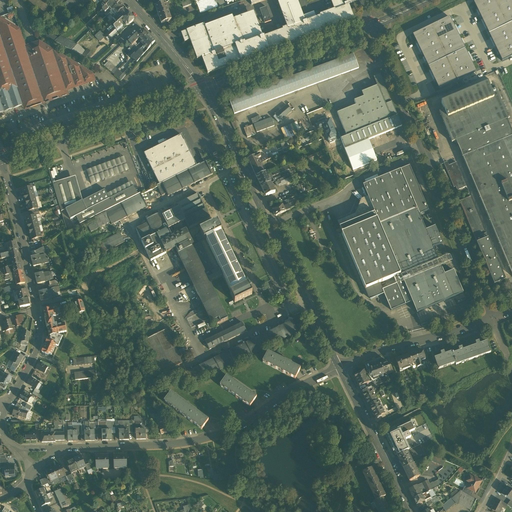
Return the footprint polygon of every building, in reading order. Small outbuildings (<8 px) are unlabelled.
[(111,10),(112,11),(120,4),(116,0),(112,0),(104,8),(100,11),(102,13),(104,11),(105,12),(110,8),(111,10)] [(189,0),(187,0),(181,2),(183,8),(192,5),(189,0)] [(282,29),(283,30),(302,23),(293,0),(287,0),(278,3),(287,27),(282,29)] [(293,0),(302,23),(305,22),(303,16),(296,0),(293,0)] [(344,6),(341,0),(330,0),(334,10),(344,6)] [(511,0),(477,0),(473,2),(502,62),(511,56),(511,0)] [(155,7),(161,24),(171,21),(165,3),(155,7)] [(111,16),(113,19),(125,9),(120,4),(112,11),(114,13),(111,16)] [(344,8),(344,6),(334,10),(320,15),(320,16),(316,18),(306,22),(311,35),(354,20),(349,6),(348,6),(346,7),(345,7),(344,8)] [(259,10),(264,24),(271,21),(266,7),(259,10)] [(129,14),(125,9),(113,19),(116,22),(119,19),(119,18),(119,17),(122,20),(129,14)] [(303,16),(305,22),(306,22),(316,18),(314,12),(303,16)] [(253,13),(250,14),(259,39),(263,38),(253,13)] [(114,28),(116,31),(123,24),(126,27),(128,25),(128,26),(133,21),(133,18),(129,14),(122,20),(114,28)] [(245,44),(259,39),(250,14),(236,19),(244,43),(245,44)] [(208,45),(210,44),(238,34),(233,20),(232,17),(205,27),(202,28),(208,45)] [(450,17),(413,35),(439,90),(476,72),(450,17)] [(0,113),(23,105),(66,90),(95,81),(93,75),(39,42),(36,43),(38,49),(27,53),(25,47),(19,30),(0,18),(0,113)] [(242,44),(244,43),(236,19),(233,20),(238,34),(242,43),(242,44)] [(305,22),(302,23),(283,30),(278,32),(264,37),(269,51),(311,35),(306,22),(305,22)] [(123,24),(116,31),(119,34),(120,34),(127,28),(126,27),(123,24)] [(187,32),(181,34),(182,36),(184,43),(190,41),(197,60),(202,58),(207,74),(241,62),(235,46),(233,42),(212,49),(210,44),(208,45),(202,28),(205,27),(204,25),(201,26),(186,31),(187,32)] [(115,38),(119,34),(116,31),(114,28),(109,32),(104,36),(105,37),(109,41),(114,36),(115,38)] [(128,42),(132,46),(133,45),(136,42),(135,41),(137,39),(138,40),(139,39),(141,42),(148,35),(144,30),(141,30),(128,42)] [(95,36),(99,41),(105,37),(104,36),(100,32),(95,36)] [(134,61),(137,63),(155,42),(148,35),(141,42),(140,42),(142,45),(138,49),(137,47),(129,55),(129,56),(134,61)] [(93,55),(88,49),(87,49),(85,51),(77,43),(75,45),(69,42),(65,39),(60,36),(58,38),(54,41),(62,45),(65,47),(70,50),(81,55),(89,59),(93,55)] [(264,37),(263,38),(259,39),(245,44),(244,43),(242,44),(242,43),(240,44),(235,46),(241,62),(269,52),(269,51),(264,37)] [(38,49),(36,43),(25,47),(27,53),(38,49)] [(229,100),(234,115),(359,69),(353,55),(229,100)] [(104,66),(118,78),(119,77),(120,78),(123,74),(118,70),(109,61),(104,66)] [(118,78),(121,81),(137,63),(134,61),(123,74),(120,78),(119,77),(118,78)] [(374,77),(377,86),(381,95),(382,95),(386,105),(391,102),(381,78),(382,78),(380,74),(374,77)] [(452,143),(456,141),(457,141),(457,140),(465,137),(503,121),(507,120),(508,119),(495,89),(496,89),(495,89),(492,82),(488,84),(487,84),(483,86),(446,101),(441,103),(444,110),(439,112),(439,113),(452,142),(451,142),(452,143)] [(337,113),(344,130),(345,132),(347,137),(397,116),(392,102),(391,102),(386,105),(382,95),(381,95),(377,86),(362,92),(364,97),(354,101),(356,106),(337,113)] [(68,96),(66,90),(23,105),(25,111),(68,96)] [(275,115),(280,121),(292,112),(286,105),(275,115)] [(401,127),(397,116),(347,137),(341,139),(353,171),(376,161),(368,140),(401,127)] [(254,125),(257,133),(274,126),(271,118),(254,125)] [(462,157),(511,136),(511,131),(507,120),(503,121),(465,137),(466,141),(457,144),(462,157)] [(328,140),(330,144),(340,140),(338,136),(337,136),(331,122),(327,124),(325,121),(316,125),(318,130),(323,128),(328,140)] [(297,122),(280,128),(284,139),(301,133),(297,122)] [(252,126),(243,129),(247,138),(256,135),(252,126)] [(341,139),(347,137),(345,132),(344,130),(338,133),(341,139)] [(144,153),(159,184),(197,166),(181,135),(144,153)] [(478,194),(511,276),(511,136),(462,157),(478,194)] [(248,159),(253,170),(261,166),(263,165),(262,163),(266,161),(268,160),(267,156),(266,156),(266,155),(261,157),(260,158),(258,159),(256,156),(256,155),(248,159)] [(86,170),(88,176),(126,163),(124,157),(86,170)] [(167,193),(168,196),(212,175),(215,173),(214,171),(211,172),(206,162),(157,186),(162,196),(167,193)] [(455,187),(457,191),(466,187),(456,163),(449,166),(447,162),(443,164),(453,188),(455,187)] [(127,165),(126,163),(88,176),(89,178),(127,165)] [(129,170),(127,165),(89,178),(91,184),(129,170)] [(263,170),(261,166),(253,170),(256,178),(265,173),(264,173),(263,170)] [(379,224),(416,208),(419,215),(428,211),(409,166),(369,182),(368,179),(366,180),(367,183),(363,185),(368,197),(374,213),(379,224)] [(257,179),(261,188),(270,183),(269,180),(270,180),(269,177),(271,176),(272,177),(274,176),(273,172),(266,175),(257,179)] [(61,211),(66,209),(82,201),(75,177),(53,183),(61,211)] [(132,182),(107,194),(109,199),(134,186),(132,182)] [(272,186),(270,183),(261,188),(265,194),(268,196),(275,193),(277,192),(275,188),(274,188),(273,185),(272,186)] [(76,216),(79,223),(80,223),(93,216),(138,194),(134,186),(109,199),(87,210),(76,216)] [(24,195),(34,193),(32,188),(32,187),(29,188),(23,190),(22,190),(24,195)] [(87,210),(109,199),(107,194),(105,189),(82,201),(87,210)] [(141,194),(106,212),(111,222),(112,224),(147,207),(141,194)] [(151,260),(173,249),(175,248),(191,245),(193,244),(186,230),(185,231),(181,222),(185,221),(189,229),(210,219),(198,194),(146,219),(148,222),(136,228),(142,241),(141,241),(151,260)] [(337,222),(339,227),(374,213),(368,197),(361,200),(355,215),(337,222)] [(459,202),(475,239),(486,234),(470,197),(459,202)] [(287,206),(289,210),(296,206),(293,199),(287,200),(284,201),(286,206),(287,206)] [(87,210),(82,201),(66,209),(70,219),(76,216),(87,210)] [(38,209),(37,203),(27,206),(28,212),(29,211),(38,209)] [(272,210),(275,216),(285,211),(289,210),(287,206),(286,206),(283,207),(282,205),(272,210)] [(453,271),(450,272),(444,275),(442,269),(433,248),(442,244),(435,227),(426,230),(419,215),(416,208),(379,224),(401,275),(410,296),(412,302),(417,313),(463,293),(453,271)] [(7,210),(1,211),(3,221),(10,220),(7,210)] [(89,233),(111,222),(106,212),(99,215),(94,217),(95,220),(86,225),(89,233)] [(365,289),(366,289),(401,275),(379,224),(374,213),(339,227),(342,233),(341,233),(365,289)] [(27,224),(37,221),(36,216),(34,216),(26,218),(27,224)] [(95,219),(93,216),(80,223),(79,223),(75,225),(76,228),(95,219)] [(192,247),(191,245),(175,248),(173,249),(175,254),(177,253),(211,323),(215,321),(217,325),(228,320),(210,284),(212,283),(211,281),(223,276),(231,293),(230,294),(235,303),(252,295),(247,285),(246,286),(220,233),(222,232),(217,223),(199,231),(201,234),(204,241),(199,243),(192,247)] [(42,237),(40,232),(30,235),(32,240),(33,240),(39,238),(42,237)] [(97,243),(102,252),(125,241),(120,232),(97,243)] [(0,239),(1,243),(10,240),(8,233),(2,235),(3,239),(0,239)] [(195,237),(199,243),(204,241),(201,234),(195,237)] [(505,281),(486,234),(475,239),(476,243),(476,244),(494,285),(505,281)] [(9,250),(9,253),(18,251),(16,242),(7,244),(9,250)] [(37,254),(37,257),(39,256),(39,257),(42,256),(42,253),(45,253),(44,250),(44,247),(41,249),(41,252),(40,252),(40,253),(37,254)] [(18,251),(9,253),(10,257),(11,260),(19,258),(18,251)] [(21,264),(19,258),(11,260),(12,266),(21,264)] [(22,270),(21,264),(12,266),(13,272),(22,270)] [(22,270),(13,272),(14,275),(15,278),(15,279),(23,277),(22,270)] [(410,296),(401,275),(366,289),(370,300),(384,294),(391,311),(406,305),(403,299),(410,296)] [(25,283),(23,277),(15,279),(15,280),(16,285),(25,283)] [(267,283),(265,284),(273,300),(275,299),(267,283)] [(3,289),(6,295),(12,292),(9,287),(3,289)] [(17,293),(19,302),(28,299),(26,290),(20,292),(17,293)] [(403,299),(406,305),(412,302),(410,296),(403,299)] [(30,306),(28,299),(19,302),(20,308),(30,306)] [(74,302),(77,314),(85,312),(82,300),(74,302)] [(45,355),(48,356),(49,354),(51,356),(55,346),(58,347),(63,337),(59,336),(58,334),(66,333),(65,325),(57,326),(57,324),(55,325),(53,317),(58,316),(58,315),(61,314),(59,309),(57,309),(57,308),(51,309),(43,310),(45,319),(47,329),(49,336),(49,337),(51,337),(49,341),(47,341),(46,344),(44,345),(43,348),(43,350),(42,353),(45,354),(45,355)] [(285,321),(283,326),(286,324),(286,323),(285,322),(288,321),(288,320),(289,319),(292,320),(292,321),(292,322),(293,319),(288,318),(287,320),(285,321)] [(184,374),(190,385),(297,333),(292,322),(292,321),(292,320),(289,319),(288,320),(288,321),(285,322),(286,323),(286,324),(283,326),(193,369),(192,367),(190,368),(191,371),(184,374)] [(3,323),(6,332),(13,330),(10,321),(3,323)] [(242,323),(205,341),(206,344),(209,350),(246,332),(242,323)] [(152,355),(165,384),(174,379),(169,369),(182,363),(166,330),(145,340),(145,341),(146,340),(153,355),(152,355)] [(21,342),(21,345),(27,346),(28,343),(30,333),(23,332),(21,342)] [(476,346),(469,348),(473,359),(490,353),(486,342),(479,345),(478,342),(475,343),(476,346)] [(453,353),(452,353),(456,363),(456,365),(473,359),(469,348),(462,351),(461,348),(458,349),(459,352),(453,354),(453,353)] [(422,350),(415,353),(420,366),(422,366),(420,361),(425,359),(422,350)] [(438,369),(456,363),(452,353),(452,352),(445,355),(444,352),(440,353),(441,356),(434,358),(438,369)] [(290,377),(295,379),(300,369),(268,353),(263,361),(268,364),(267,365),(272,367),(272,366),(275,368),(275,369),(280,371),(280,370),(283,372),(282,373),(287,375),(288,374),(291,376),(290,377)] [(417,367),(420,366),(415,353),(409,355),(412,364),(416,363),(417,367)] [(12,363),(13,364),(18,366),(19,366),(23,357),(17,354),(12,363)] [(412,365),(412,364),(409,355),(395,360),(399,370),(402,369),(403,370),(410,368),(409,366),(412,365)] [(73,360),(74,367),(95,365),(94,358),(73,360)] [(36,370),(45,374),(48,368),(39,363),(36,370)] [(388,363),(381,365),(382,369),(383,369),(384,371),(385,374),(391,372),(388,363)] [(378,376),(383,374),(382,372),(384,371),(383,369),(382,369),(381,365),(378,366),(378,367),(375,368),(378,376)] [(373,378),(378,376),(375,368),(372,369),(372,368),(368,369),(370,373),(369,373),(370,376),(372,375),(373,378)] [(356,379),(357,382),(365,377),(364,375),(365,375),(364,371),(354,376),(355,379),(356,379)] [(74,374),(75,381),(97,379),(96,372),(74,374)] [(5,375),(0,383),(7,387),(12,378),(5,375)] [(245,404),(250,407),(256,398),(242,388),(226,377),(221,385),(225,388),(224,389),(229,392),(229,391),(232,393),(231,394),(236,397),(236,396),(239,398),(238,399),(243,402),(243,401),(246,403),(245,404)] [(366,380),(365,377),(357,382),(358,384),(359,387),(369,383),(368,379),(366,380)] [(36,389),(39,384),(39,383),(31,378),(27,384),(36,389)] [(362,392),(365,399),(373,395),(372,392),(373,392),(371,387),(362,392)] [(43,397),(39,395),(34,392),(32,395),(41,400),(43,397)] [(19,399),(27,404),(28,403),(31,398),(22,393),(19,399)] [(198,425),(202,429),(208,421),(197,412),(182,402),(171,393),(164,401),(168,404),(169,404),(173,406),(172,407),(176,410),(177,409),(179,411),(179,412),(183,415),(183,414),(187,417),(186,418),(190,421),(191,420),(194,422),(193,423),(197,426),(198,425)] [(374,397),(373,395),(365,399),(368,406),(377,401),(375,397),(374,397)] [(381,408),(377,401),(368,406),(374,418),(384,414),(388,412),(385,406),(381,408)] [(19,417),(22,418),(24,412),(24,411),(22,410),(16,409),(15,408),(13,415),(14,416),(19,417)] [(102,428),(102,431),(107,431),(106,422),(106,420),(98,421),(98,422),(101,422),(101,428),(102,428)] [(118,434),(119,434),(119,431),(124,430),(123,421),(118,421),(118,424),(115,424),(115,428),(118,428),(118,434)] [(158,425),(161,434),(170,431),(167,423),(164,424),(160,425),(158,425)] [(386,434),(393,447),(404,442),(403,439),(404,438),(405,440),(411,438),(408,433),(414,430),(411,423),(386,434)] [(81,435),(85,435),(85,432),(90,431),(89,424),(87,425),(87,426),(86,426),(85,427),(83,427),(83,428),(81,428),(81,435)] [(51,433),(45,433),(45,442),(55,442),(55,441),(55,433),(54,433),(51,433)] [(393,447),(395,452),(406,447),(404,442),(393,447)] [(420,445),(426,458),(432,455),(427,442),(420,445)] [(408,451),(406,447),(395,452),(397,456),(406,451),(408,451)] [(413,464),(406,451),(397,456),(403,469),(413,464)] [(114,455),(114,468),(115,468),(115,467),(117,467),(117,468),(123,468),(123,467),(126,467),(126,468),(126,455),(114,455)] [(429,461),(437,464),(440,459),(432,455),(429,461)] [(81,456),(74,459),(78,470),(85,467),(86,467),(85,466),(81,456)] [(96,456),(96,469),(97,469),(97,467),(99,467),(99,469),(105,469),(105,467),(108,467),(108,469),(108,456),(96,456)] [(71,474),(78,470),(74,459),(66,463),(71,474)] [(445,461),(440,459),(437,464),(443,467),(445,461)] [(403,469),(409,482),(419,477),(416,470),(417,469),(414,463),(413,464),(403,469)] [(61,465),(53,468),(58,479),(65,476),(66,476),(61,465)] [(4,468),(5,476),(14,476),(14,473),(15,473),(14,467),(10,467),(10,466),(7,466),(7,467),(4,468)] [(51,482),(58,479),(53,468),(46,472),(48,477),(51,483),(51,482)] [(362,472),(369,487),(378,482),(372,468),(362,472)] [(473,492),(475,493),(481,482),(474,477),(473,478),(469,476),(467,481),(470,483),(469,485),(470,485),(470,487),(469,489),(469,490),(473,492)] [(433,483),(436,488),(442,485),(439,480),(433,483)] [(428,492),(432,490),(430,487),(429,484),(427,481),(417,486),(421,495),(422,495),(428,492)] [(369,487),(376,501),(382,498),(385,496),(378,482),(369,487)] [(409,490),(413,499),(421,495),(417,486),(409,490)] [(462,492),(471,497),(473,492),(469,490),(469,489),(465,487),(462,492)] [(510,501),(511,502),(511,490),(507,487),(501,494),(505,497),(510,501)] [(35,493),(38,499),(47,495),(44,489),(38,491),(35,493)] [(425,501),(425,503),(431,500),(431,498),(428,492),(422,495),(425,501)] [(50,494),(47,495),(38,499),(41,507),(50,503),(48,499),(52,498),(50,494)] [(57,497),(59,503),(65,501),(65,500),(63,496),(63,495),(57,497)] [(413,499),(416,505),(425,501),(422,495),(421,495),(413,499)] [(113,496),(108,499),(111,504),(116,501),(113,496)] [(464,496),(461,502),(471,508),(474,502),(473,501),(468,498),(464,496)] [(389,511),(382,498),(376,501),(373,502),(374,503),(376,508),(377,511),(389,511)] [(495,511),(499,511),(502,508),(502,507),(501,507),(503,503),(497,500),(493,506),(494,506),(492,510),(495,511)] [(195,506),(202,511),(205,506),(198,501),(195,506)] [(458,508),(461,510),(465,511),(468,511),(471,508),(461,502),(458,508)]
